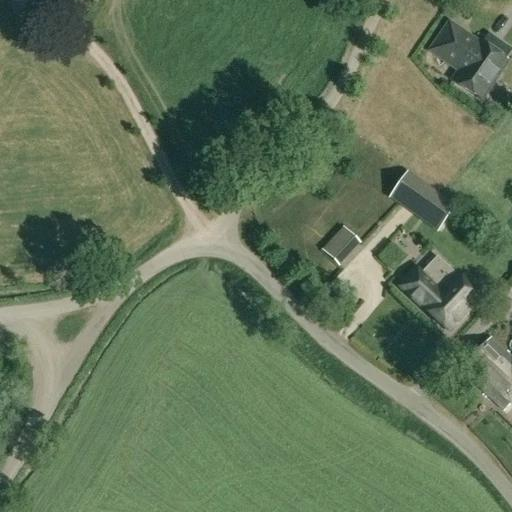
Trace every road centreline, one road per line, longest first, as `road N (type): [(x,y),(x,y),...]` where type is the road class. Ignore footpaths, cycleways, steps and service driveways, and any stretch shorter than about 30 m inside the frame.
road 1 (residential): [(511,497),(460,441),(347,358),(265,277),(224,250),(191,249),(101,297),(0,317)]
road 2 (track): [(0,483),(42,414),(51,363),(38,333),(11,315)]
road 3 (track): [(42,414),(102,315),(132,282)]
